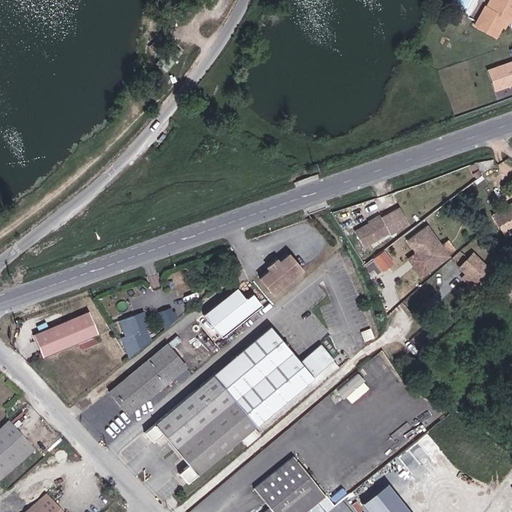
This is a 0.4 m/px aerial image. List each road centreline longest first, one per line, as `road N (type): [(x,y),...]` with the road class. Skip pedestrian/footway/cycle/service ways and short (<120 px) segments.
road 1 (secondary): [(511,121),(0,304)]
road 2 (tertiary): [(0,262),(120,164),(185,92),(245,0)]
road 3 (residential): [(0,353),(157,511)]
